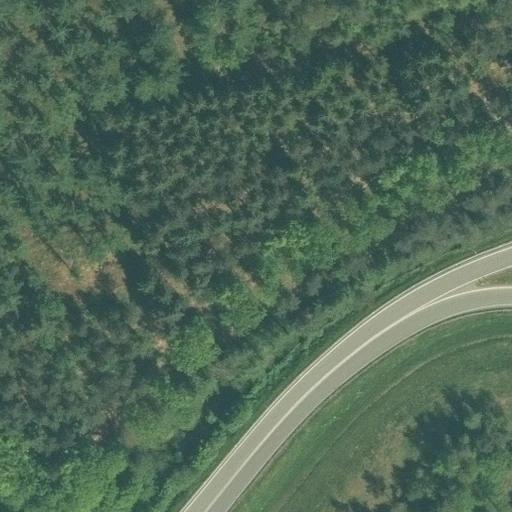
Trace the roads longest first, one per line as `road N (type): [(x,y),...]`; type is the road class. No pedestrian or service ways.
road 1 (motorway): [(511,258),(394,314),(327,364),(196,511)]
road 2 (motorway): [(225,511),(321,393),(399,332),(447,309),(511,299)]
